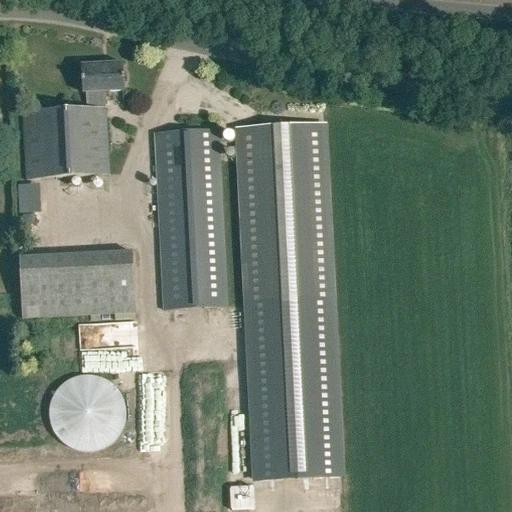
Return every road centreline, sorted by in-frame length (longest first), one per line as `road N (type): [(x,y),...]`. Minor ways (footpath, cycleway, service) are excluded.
road 1 (unclassified): [(511,95),(380,80),(33,12),(0,13)]
road 2 (primary): [(360,0),(511,15)]
